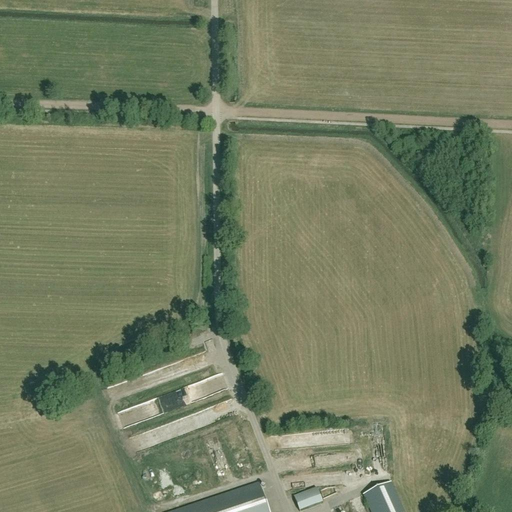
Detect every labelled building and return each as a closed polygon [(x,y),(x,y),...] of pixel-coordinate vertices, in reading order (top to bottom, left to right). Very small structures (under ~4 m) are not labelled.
[(127,387),(116,391),(119,399),(130,395),(127,387)] [(376,479),(389,478),(386,425),(373,426),(376,479)] [(401,511),(387,482),(362,495),(369,511),(401,511)] [(266,511),(257,484),(205,501),(173,511),(266,511)] [(317,489),(294,498),(299,511),(301,511),(322,504),(317,489)]
